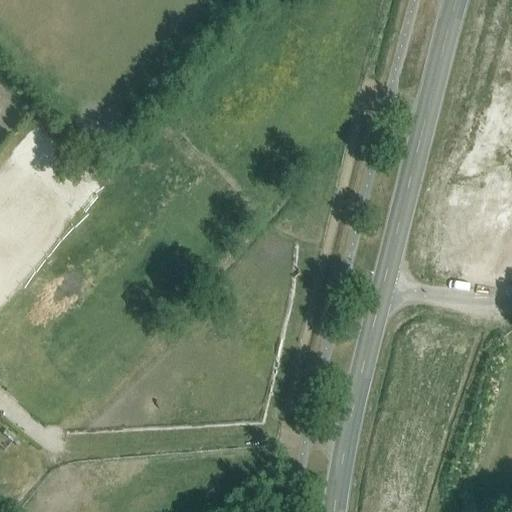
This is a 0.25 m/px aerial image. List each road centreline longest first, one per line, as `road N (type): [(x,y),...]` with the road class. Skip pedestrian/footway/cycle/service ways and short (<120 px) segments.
road 1 (unclassified): [(293,511),(411,167),(490,0)]
road 2 (primary): [(511,93),(429,289),(355,511)]
road 3 (unclassified): [(397,511),(468,291)]
